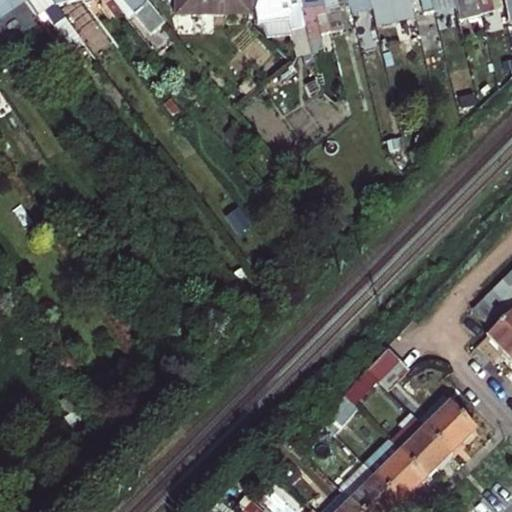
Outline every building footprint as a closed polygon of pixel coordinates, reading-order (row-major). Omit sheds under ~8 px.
[(0,0),(0,28),(28,9),(21,0),(0,0)] [(59,17),(45,0),(21,0),(36,20),(42,15),(69,48),(77,41),(59,17)] [(81,2),(79,0),(45,0),(59,17),(81,2)] [(122,18),(107,0),(79,0),(81,2),(82,4),(101,3),(102,13),(112,26),(122,18)] [(165,29),(140,0),(107,0),(122,18),(128,25),(136,19),(152,38),(165,29)] [(171,0),(172,19),(240,20),(218,0),(171,0)] [(218,0),(240,20),(247,20),(246,0),(218,0)] [(294,34),(307,31),(299,0),(258,0),(257,9),(259,27),(262,27),(292,25),(294,34)] [(320,34),(330,31),(322,0),(299,0),(307,31),(312,53),(324,50),(320,34)] [(340,14),(350,13),(347,0),(322,0),(330,31),(331,38),(344,35),(340,14)] [(370,0),(347,0),(350,13),(351,17),(374,13),(370,0)] [(370,0),(374,13),(394,8),(391,0),(370,0)] [(391,0),(394,8),(397,20),(416,15),(411,0),(391,0)] [(421,0),(425,13),(435,10),(432,0),(421,0)] [(432,0),(435,10),(457,4),(455,0),(432,0)] [(462,21),(484,15),(479,0),(455,0),(457,4),(462,21)] [(488,0),(479,0),(484,15),(492,13),(488,0)] [(504,0),(488,0),(492,13),(507,9),(504,0)] [(295,38),(294,34),(292,25),(262,27),(268,41),(295,38)] [(305,89),(309,100),(322,93),(319,83),(305,89)] [(346,103),(333,106),(351,123),(346,103)] [(511,291),(504,283),(493,293),(511,311),(511,291)] [(504,324),(511,316),(511,311),(493,293),(483,303),(504,324)] [(474,313),(481,320),(495,334),(504,324),(483,303),(474,313)] [(495,334),(488,341),(511,364),(511,316),(504,324),(495,334)] [(399,362),(388,351),(367,372),(377,383),(399,362)] [(377,383),(378,384),(389,395),(410,374),(399,362),(377,383)] [(367,372),(344,399),(353,408),(378,384),(377,383),(367,372)] [(441,398),(416,423),(452,459),(478,434),(441,398)] [(353,408),(344,399),(322,425),(331,436),(356,411),(353,408)] [(452,459),(416,423),(412,419),(400,431),(403,434),(390,446),(427,484),(452,459)] [(390,446),(389,445),(364,469),(402,508),(427,484),(390,446)] [(359,511),(397,511),(402,508),(364,469),(340,492),(343,495),(359,511)] [(359,511),(343,495),(325,511),(359,511)]
